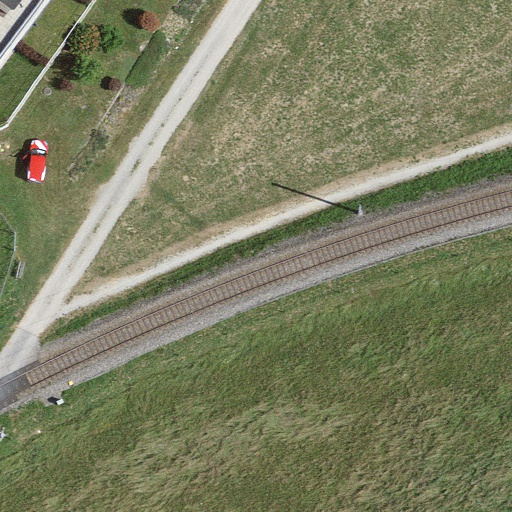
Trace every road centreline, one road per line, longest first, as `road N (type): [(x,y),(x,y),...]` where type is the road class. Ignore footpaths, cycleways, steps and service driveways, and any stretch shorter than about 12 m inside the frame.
road 1 (track): [(55,300),(328,195),(511,149)]
road 2 (track): [(55,300),(249,0)]
